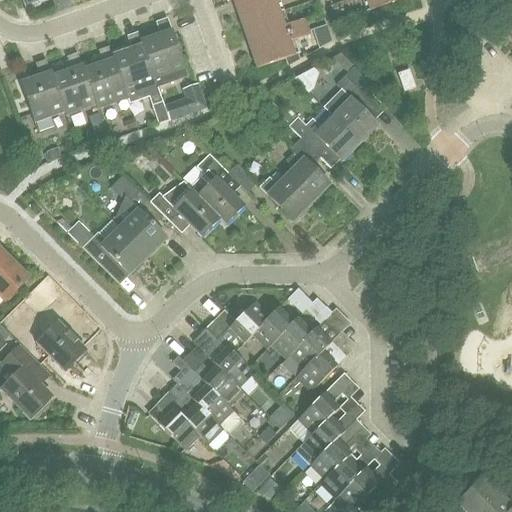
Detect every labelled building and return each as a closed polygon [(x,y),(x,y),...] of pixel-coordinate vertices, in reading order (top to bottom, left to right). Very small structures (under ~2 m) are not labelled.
[(45,0),(24,0),(24,1),(22,1),(25,9),(27,10),(28,10),(40,6),(41,3),(41,2),(45,0)] [(283,12),(278,0),(248,0),(234,5),(241,26),(283,12)] [(405,0),(342,0),(344,5),(359,0),(360,0),(366,14),(405,0)] [(287,25),(283,12),(241,26),(249,48),(306,28),(304,20),(287,25)] [(407,29),(405,23),(394,27),(397,38),(409,34),(407,29)] [(298,55),(293,41),(309,36),(306,28),(249,48),(256,70),(298,55)] [(187,79),(171,33),(140,44),(141,48),(142,47),(154,81),(155,81),(156,86),(157,87),(186,78),(186,79),(187,79)] [(154,81),(142,47),(141,48),(111,58),(113,61),(114,61),(125,95),(126,95),(128,100),(127,100),(129,106),(148,99),(148,98),(159,94),(156,88),(157,87),(156,86),(155,81),(154,81)] [(125,95),(114,61),(113,61),(84,71),(95,106),(96,111),(98,110),(97,109),(126,99),(126,101),(127,100),(128,100),(126,95),(125,95)] [(95,106),(84,71),(83,68),(53,78),(52,78),(64,112),(63,112),(65,117),(66,117),(66,116),(95,106)] [(367,84),(353,69),(335,86),(339,91),(336,95),(322,109),(331,118),(358,145),(377,127),(359,109),(372,96),(363,88),(367,84)] [(408,71),(397,75),(403,93),(415,89),(408,71)] [(64,112),(52,78),(53,78),(52,74),(20,85),(33,123),(34,123),(34,122),(63,112),(64,112)] [(187,115),(182,102),(164,108),(168,122),(187,115)] [(158,126),(168,122),(162,104),(152,108),(158,126)] [(340,164),(358,145),(331,118),(320,129),(311,120),(304,127),(296,119),(288,128),(300,140),(314,154),(322,146),(340,164)] [(137,128),(134,120),(124,123),(127,131),(137,128)] [(108,142),(103,128),(93,132),(97,146),(108,142)] [(329,186),(311,168),(319,159),(314,154),(300,140),(291,149),(295,153),(285,162),(293,170),(285,178),(311,204),(329,186)] [(60,160),(56,150),(46,153),(47,154),(43,155),(46,162),(49,161),(50,163),(53,162),(60,160)] [(226,191),(234,182),(235,182),(228,175),(208,156),(195,168),(203,176),(189,189),(198,197),(197,198),(219,220),(218,221),(224,226),(243,207),(226,191)] [(237,166),(228,175),(235,182),(234,182),(246,195),(256,185),(237,166)] [(311,204),(285,178),(276,187),(268,179),(259,189),(292,223),(311,204)] [(183,183),(161,200),(157,195),(149,204),(158,213),(168,223),(177,215),(201,239),(218,221),(219,220),(197,198),(198,197),(189,189),(183,183)] [(165,239),(148,223),(158,213),(149,204),(138,193),(128,203),(123,201),(115,220),(111,223),(118,230),(147,258),(165,239)] [(147,258),(118,230),(106,243),(97,234),(94,238),(78,223),(66,235),(101,270),(111,260),(128,277),(147,258)] [(0,298),(5,303),(27,281),(0,253),(0,298)] [(304,296),(297,290),(286,301),(292,307),(304,296)] [(269,319),(268,318),(254,304),(228,330),(243,345),(252,337),(251,336),(269,319)] [(291,325),(291,324),(276,310),(268,318),(269,319),(251,336),(252,337),(266,351),(270,347),(270,346),(291,325)] [(330,315),(325,310),(314,321),(319,326),(324,321),(329,327),(341,316),(335,310),(330,315)] [(310,335),(309,334),(295,320),(291,324),(291,325),(270,346),(270,347),(285,361),(289,357),(288,357),(310,335)] [(36,345),(64,373),(85,352),(57,323),(36,345)] [(206,329),(218,340),(223,334),(212,323),(206,329)] [(212,346),(218,340),(206,329),(200,334),(212,346)] [(303,372),(322,353),(322,354),(330,346),(314,329),(309,334),(310,335),(288,357),(289,357),(302,371),(303,372)] [(310,394),(336,368),(355,348),(349,342),(338,353),(328,360),(322,354),(322,353),(303,372),(302,371),(294,379),(310,394)] [(38,368),(18,348),(0,365),(0,391),(1,390),(30,419),(50,399),(29,378),(38,368)] [(238,390),(238,389),(253,375),(226,349),(211,364),(215,368),(238,390)] [(228,408),(229,408),(243,393),(238,389),(238,390),(215,368),(209,374),(205,371),(198,368),(187,356),(181,362),(228,408)] [(238,418),(233,412),(229,408),(228,408),(181,362),(177,358),(171,363),(191,384),(197,394),(191,401),(195,405),(224,433),(229,433),(239,423),(238,418)] [(312,436),(329,418),(330,419),(338,410),(332,404),(338,397),(338,392),(349,381),(343,375),(332,386),(323,395),(297,421),(311,435),(312,436)] [(224,433),(195,405),(189,411),(182,409),(167,394),(161,399),(199,437),(198,438),(207,446),(208,445),(213,451),(217,451),(228,440),(228,436),(224,433)] [(184,452),(198,438),(199,437),(161,399),(156,405),(167,416),(158,426),(184,452)] [(318,459),(355,421),(364,413),(358,407),(347,418),(343,418),(336,425),(330,419),(329,418),(312,436),(311,435),(295,452),(309,466),(317,458),(318,459)] [(324,481),(346,460),(351,456),(343,449),(348,444),(349,439),(361,427),(355,421),(318,459),(317,458),(309,466),(323,481),(324,481)] [(339,496),(364,470),(365,470),(380,454),(374,448),(363,460),(358,461),(353,467),(346,460),(324,481),(323,481),(319,485),(335,501),(339,497),(339,496)] [(261,471),(269,463),(262,456),(254,464),(261,471)] [(354,511),(365,499),(374,508),(398,484),(389,475),(399,465),(393,459),(378,474),(374,474),(371,476),(365,470),(364,470),(339,496),(339,497),(354,511)] [(217,473),(240,493),(248,484),(225,463),(217,473)] [(463,511),(478,511),(498,493),(482,477),(456,504),(463,511)] [(509,511),(511,509),(511,507),(498,493),(478,511),(509,511)]
